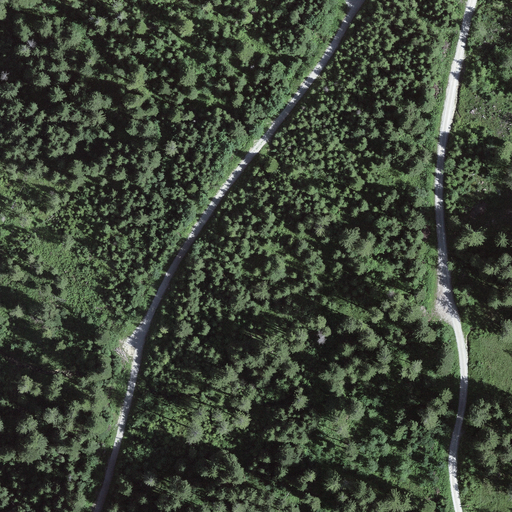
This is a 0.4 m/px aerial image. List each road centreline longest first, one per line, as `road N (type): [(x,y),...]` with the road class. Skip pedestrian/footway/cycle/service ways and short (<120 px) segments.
road 1 (track): [(361,0),(307,86),(194,234),(140,338),(101,511)]
road 2 (track): [(475,0),(440,171),(443,255),(462,355),(459,511)]
